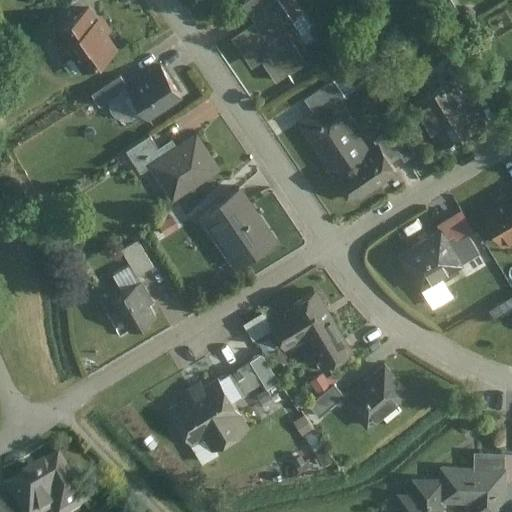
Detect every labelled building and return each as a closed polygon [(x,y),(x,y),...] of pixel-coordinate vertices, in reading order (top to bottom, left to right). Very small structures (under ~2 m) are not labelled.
[(255,22),(232,38),(253,67),(263,60),(277,81),(306,61),(292,40),(302,33),(280,0),(248,0),(243,3),(255,22)] [(119,50),(91,9),(55,33),(83,74),(119,50)] [(162,63),(127,84),(147,119),(182,98),(162,63)] [(486,123),(459,76),(417,101),(444,148),(486,123)] [(371,149),(335,97),(300,120),(355,203),(399,174),(379,143),(371,149)] [(202,130),(147,162),(170,200),(224,168),(202,130)] [(240,185),(198,214),(235,267),(277,238),(240,185)] [(511,190),(480,209),(503,247),(511,241),(511,190)] [(442,228),(399,255),(422,292),(465,265),(442,228)] [(139,284),(111,300),(131,333),(158,317),(139,284)] [(354,347),(317,287),(267,318),(286,348),(305,336),(323,366),(354,347)] [(511,296),(490,307),(497,320),(511,312),(511,296)] [(369,428),(412,393),(385,360),(342,395),(369,428)] [(311,379),(318,390),(326,385),(324,382),(329,379),(324,371),(311,379)] [(218,377),(168,405),(191,445),(205,436),(212,449),(248,427),(218,377)] [(501,451),(473,451),(473,468),(501,468),(501,451)] [(511,482),(511,451),(501,451),(501,468),(501,482),(511,482)] [(77,511),(83,509),(57,461),(4,489),(7,496),(15,511),(77,511)] [(500,511),(501,482),(501,468),(473,468),(441,469),(440,479),(441,505),(470,505),(469,511),(500,511)] [(440,479),(411,479),(411,495),(397,495),(396,511),(440,511),(441,505),(440,479)] [(15,511),(7,496),(0,499),(0,511),(15,511)]
